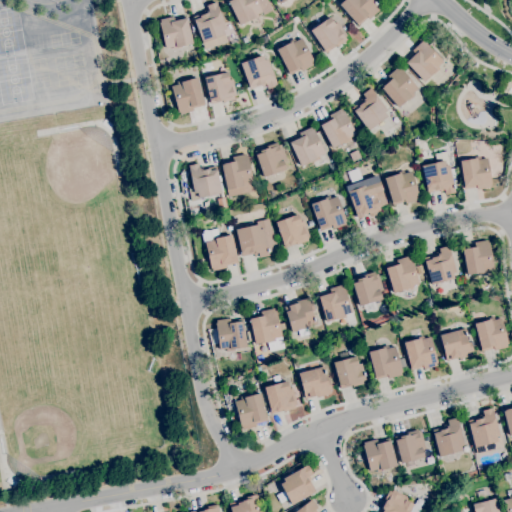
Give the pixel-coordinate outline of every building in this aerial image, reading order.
[(239,24),(226,0),(258,0),(264,11),(258,14),(259,16),(252,20),(251,18),(239,24)] [(358,26),(339,4),(343,0),(373,0),(379,7),(378,8),(379,10),(369,19),(368,17),(358,26)] [(202,42),(192,16),(208,11),(206,5),(216,2),(226,29),(223,30),(224,34),(202,42)] [(286,23),(283,18),(288,14),(291,19),(286,23)] [(172,50),(172,47),(166,48),(158,20),(173,16),(175,21),(186,18),(192,43),(180,46),(180,48),(172,50)] [(326,53),(310,30),(330,16),(334,22),(336,21),(346,35),(344,37),(346,39),(337,46),(336,45),(326,53)] [(289,74),(276,49),(291,41),(292,42),(301,37),(314,62),(312,63),(313,64),(302,70),(301,68),(289,74)] [(424,82),(404,61),(413,52),(411,50),(421,41),(424,43),(424,42),(443,61),(436,68),(439,70),(431,77),(430,75),(424,82)] [(249,89),(240,63),(262,55),(264,60),(268,59),(277,85),(268,88),(266,85),(262,86),(262,85),(249,89)] [(398,107),(379,86),(388,78),(387,76),(397,66),(399,68),(400,68),(417,88),(411,94),(413,96),(407,102),(406,100),(398,107)] [(210,104),(204,77),(227,72),(229,80),(232,79),(236,96),(233,96),(234,99),(210,104)] [(180,114),(180,112),(178,112),(171,86),(177,84),(176,81),(189,78),(189,79),(197,77),(205,105),(192,108),(193,110),(180,114)] [(368,130),(352,108),(362,101),(360,99),(364,97),(362,94),(370,88),(386,110),(384,112),(387,116),(368,130)] [(332,148),(319,123),(330,118),(328,115),(341,108),(342,111),(343,110),(356,134),(349,137),(351,140),(344,144),(343,142),(332,148)] [(301,166),(289,141),(300,135),(299,132),(311,127),(312,129),(313,128),(325,153),(318,156),(320,159),(312,163),(311,161),(301,166)] [(415,144),(414,139),(417,138),(416,136),(420,135),(421,137),(422,143),(415,144)] [(263,177),(254,151),(266,147),(266,146),(277,142),(278,145),(281,144),(289,167),(263,177)] [(422,156),(420,149),(427,147),(429,155),(422,156)] [(352,161),(349,154),(357,150),(360,157),(352,161)] [(444,195),(443,191),(439,192),(439,190),(427,193),(421,166),(435,162),(433,154),(445,151),(449,164),(448,165),(453,184),(454,184),(454,188),(453,188),(454,192),(444,195)] [(226,189),(220,162),(232,159),(232,157),(245,154),(245,156),(247,156),(253,182),(246,184),(246,187),(239,188),(239,187),(226,189)] [(476,189),(476,187),(464,189),(463,187),(459,160),(476,157),(476,159),(487,157),(491,184),(490,185),(490,187),(476,189)] [(491,167),(490,158),(500,157),(501,166),(491,167)] [(332,171),(329,165),(335,162),(337,168),(332,171)] [(191,201),(188,188),(192,188),(188,165),(199,163),(200,169),(217,166),(217,169),(221,193),(198,197),(198,200),(191,201)] [(392,205),(384,178),(400,173),(400,174),(411,171),(419,197),(417,197),(418,200),(405,204),(404,201),(392,205)] [(356,217),(347,191),(370,183),(372,191),(375,190),(381,206),(379,207),(380,210),(369,214),(369,213),(356,217)] [(319,231),(310,204),(326,198),(327,199),(337,196),(345,221),(344,221),(345,224),(332,229),(332,227),(319,231)] [(284,248),(275,222),(298,214),(299,217),(302,216),(309,237),(306,238),(307,240),(297,244),(296,243),(284,248)] [(259,258),(258,255),(255,255),(254,253),(241,256),(235,230),(258,224),(259,229),(263,228),(269,255),(259,258)] [(212,271),(212,268),(210,268),(205,243),(203,243),(200,231),(207,229),(207,231),(217,228),(219,237),(231,235),(237,262),(225,265),(225,268),(212,271)] [(466,275),(462,249),(464,249),(464,248),(474,247),(474,242),(487,239),(487,242),(488,242),(493,269),(486,270),(487,273),(479,274),(479,273),(466,275)] [(430,284),(423,258),(435,254),(434,253),(439,252),(438,248),(448,245),(455,272),(452,273),(453,278),(430,284)] [(393,293),(385,268),(397,264),(396,260),(409,255),(410,258),(411,258),(419,284),(412,286),(413,288),(405,291),(405,289),(393,293)] [(365,312),(363,304),(359,306),(350,280),(355,278),(356,279),(363,277),(362,275),(374,271),(375,274),(377,274),(382,290),(379,291),(382,299),(374,301),(376,309),(365,312)] [(326,321),(318,296),(330,292),(329,288),(342,284),(343,286),(344,286),(352,312),(345,314),(346,317),(338,319),(338,318),(326,321)] [(300,337),(298,330),(291,332),(284,306),(288,305),(295,303),(295,301),(308,297),(309,301),(311,300),(314,310),(311,311),(313,317),(314,317),(315,320),(316,320),(317,324),(307,327),(309,334),(300,337)] [(269,351),(267,341),(254,344),(249,318),(261,316),(260,311),(274,308),(274,310),(275,310),(278,324),(284,323),(285,329),(280,330),(281,336),(284,348),(269,351)] [(481,351),(480,349),(474,323),(490,319),(490,318),(493,317),(494,320),(501,318),(508,344),(506,344),(507,347),(494,350),(493,348),(481,351)] [(226,352),(226,348),(219,349),(215,323),(216,322),(216,320),(229,318),(230,323),(240,321),(240,322),(243,322),(246,347),(234,348),(234,351),(226,352)] [(446,361),(439,334),(455,330),(455,331),(465,328),(466,331),(466,332),(466,335),(467,342),(470,341),(472,351),(471,352),(472,355),(459,359),(458,357),(450,359),(450,360),(446,361)] [(410,370),(403,342),(420,338),(419,337),(422,337),(423,338),(430,336),(437,363),(436,363),(436,366),(423,369),(422,367),(410,370)] [(375,379),(368,351),(384,347),(384,346),(387,346),(387,348),(395,346),(402,372),(400,372),(401,375),(388,378),(387,376),(375,379)] [(232,363),(229,363),(226,360),(225,358),(228,356),(228,352),(235,351),(236,354),(239,353),(240,358),(238,360),(235,363),(232,363)] [(340,389),(339,385),(332,362),(356,356),(358,364),(361,363),(363,372),(364,372),(365,376),(364,376),(365,379),(363,380),(363,383),(352,386),(340,389)] [(305,399),(298,373),(314,368),(324,366),(325,370),(324,370),(325,373),(324,373),(326,380),(329,379),(331,390),(329,390),(330,393),(317,396),(317,395),(309,397),(309,398),(305,399)] [(270,413),(264,387),(287,381),(288,388),(292,388),(296,404),(294,405),(294,408),(283,411),(283,410),(270,413)] [(240,396),(238,389),(245,388),(246,394),(240,396)] [(243,430),(242,427),(241,427),(234,401),(240,399),(240,396),(243,395),(243,397),(260,393),(267,420),(255,424),(256,426),(243,430)] [(511,434),(509,435),(502,408),(511,405),(511,434)] [(483,451),(482,445),(474,447),(467,420),(478,417),(478,416),(482,414),(481,410),(492,408),(499,435),(496,436),(497,441),(493,442),(495,448),(483,451)] [(439,456),(432,429),(444,426),(443,425),(447,424),(446,420),(456,417),(463,444),(460,445),(461,450),(439,456)] [(408,468),(406,462),(401,463),(394,436),(407,433),(406,432),(417,429),(418,433),(421,432),(425,448),(422,449),(424,457),(415,459),(417,466),(408,468)] [(377,473),(376,470),(369,472),(362,443),(376,439),(377,444),(390,440),(396,465),(384,469),(384,471),(377,473)] [(291,505),(288,499),(281,502),(276,495),(283,491),(279,484),(284,481),(282,478),(288,475),(286,472),(292,469),(294,472),(307,465),(312,474),(308,476),(311,480),(310,481),(315,491),(291,505)] [(511,479),(505,481),(503,474),(511,472),(511,479)] [(408,511),(378,511),(384,501),(383,501),(388,490),(391,492),(393,489),(408,497),(406,500),(413,504),(408,511)] [(511,511),(505,511),(502,500),(509,498),(509,496),(508,496),(506,491),(511,489),(511,511)] [(230,511),(229,507),(228,503),(236,501),(237,502),(241,501),(241,500),(245,499),(245,497),(255,494),(259,511),(230,511)] [(474,511),(472,504),(478,502),(478,503),(495,498),(498,511),(474,511)] [(292,511),(291,510),(296,506),(299,508),(311,499),(317,507),(315,509),(316,511),(292,511)]
